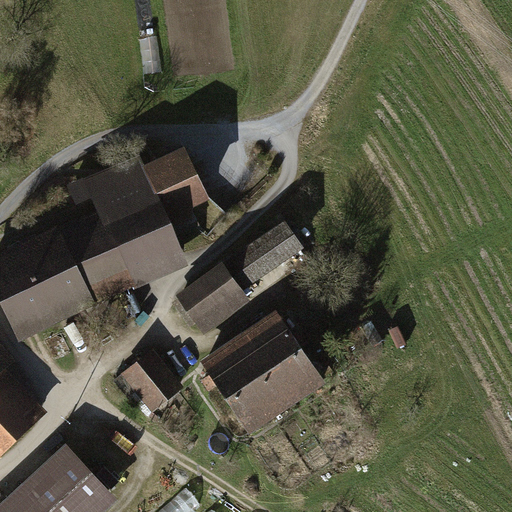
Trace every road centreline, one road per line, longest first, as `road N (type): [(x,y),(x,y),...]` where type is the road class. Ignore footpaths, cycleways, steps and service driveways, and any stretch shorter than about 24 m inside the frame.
road 1 (track): [(0,219),(27,186),(83,144),(296,114),(364,0)]
road 2 (track): [(75,394),(285,182),(296,114)]
road 3 (track): [(75,394),(261,511)]
road 4 (unclassified): [(0,467),(75,394),(14,339),(0,310)]
